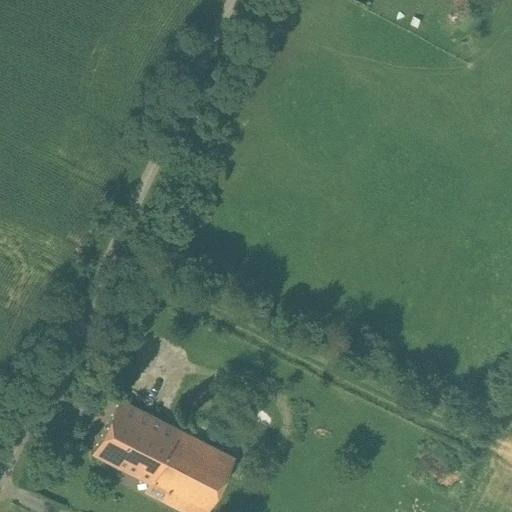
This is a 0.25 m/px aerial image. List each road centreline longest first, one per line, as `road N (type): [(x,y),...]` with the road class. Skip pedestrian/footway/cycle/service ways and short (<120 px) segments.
road 1 (unclassified): [(236,0),(0,484)]
road 2 (track): [(114,251),(511,458)]
